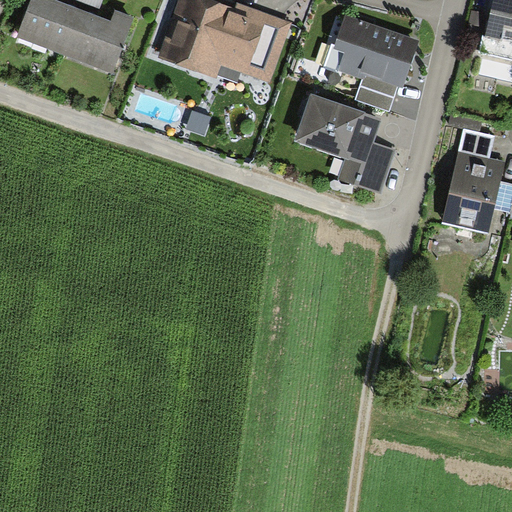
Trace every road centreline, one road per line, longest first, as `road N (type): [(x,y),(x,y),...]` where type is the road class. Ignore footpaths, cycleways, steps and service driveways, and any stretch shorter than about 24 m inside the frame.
road 1 (residential): [(403,229),(0,92)]
road 2 (track): [(398,259),(350,511)]
road 3 (residential): [(453,0),(403,229)]
